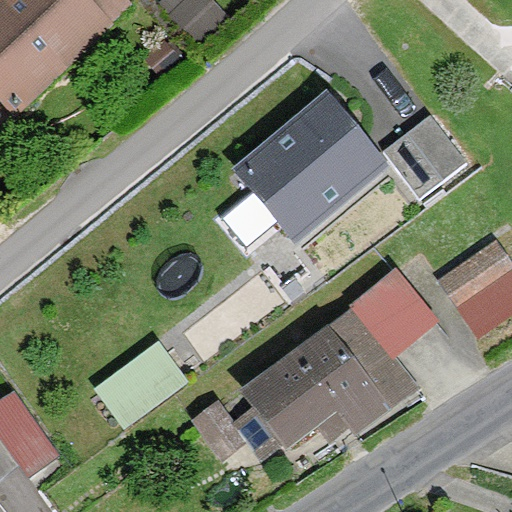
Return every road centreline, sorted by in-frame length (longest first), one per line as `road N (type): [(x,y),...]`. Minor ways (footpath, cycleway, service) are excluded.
road 1 (residential): [(0,273),(316,0)]
road 2 (tertiary): [(511,397),(336,511)]
